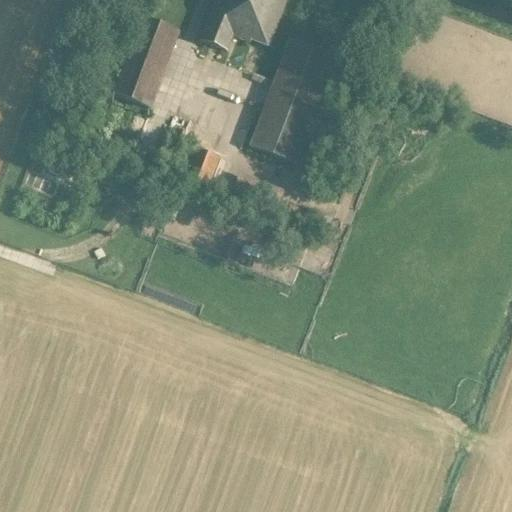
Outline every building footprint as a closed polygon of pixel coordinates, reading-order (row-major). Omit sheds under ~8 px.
[(288,0),(216,0),(201,41),(228,52),(233,37),(251,44),(251,41),(270,48),(288,0)] [(181,35),(143,20),(115,94),(153,109),(181,35)] [(336,60),(291,43),(251,145),(297,163),(336,60)] [(182,115),(176,130),(186,134),(192,119),(182,115)] [(212,154),(220,134),(190,123),(183,144),(212,154)] [(208,189),(220,160),(197,151),(186,181),(208,189)]
